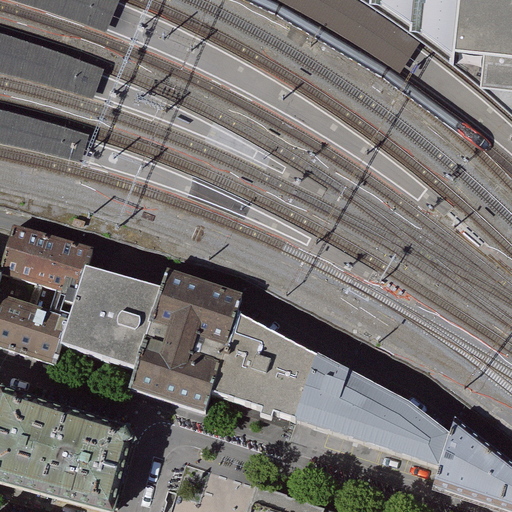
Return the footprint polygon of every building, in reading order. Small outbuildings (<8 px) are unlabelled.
[(0,0),(43,13),(110,37),(123,2),(119,0),(0,0)] [(274,0),(317,23),(361,49),(402,77),(423,47),(380,17),(353,0),(274,0)] [(462,0),(353,0),(380,17),(423,47),(456,73),(456,63),(462,0)] [(511,0),(462,0),(456,63),(486,66),(483,97),(511,99),(511,0)] [(0,76),(28,82),(95,102),(106,75),(35,49),(0,38),(0,76)] [(84,167),(91,141),(21,120),(0,115),(0,147),(13,150),(84,167)] [(90,272),(91,266),(13,243),(3,277),(59,295),(50,324),(0,308),(0,353),(58,372),(64,355),(90,272)] [(164,293),(90,272),(64,355),(137,377),(164,293)] [(215,401),(243,310),(205,298),(166,285),(164,293),(137,377),(132,395),(170,408),(209,421),(215,401)] [(261,416),(284,333),(243,310),(215,401),(261,416)] [(298,428),(319,354),(284,333),(261,416),(298,428)] [(441,474),(449,440),(399,399),(319,354),(298,428),(441,474)] [(0,485),(45,500),(66,430),(0,409),(0,485)] [(116,511),(134,451),(66,430),(45,500),(85,511),(116,511)] [(511,511),(511,475),(450,434),(449,440),(441,474),(435,493),(495,511),(511,511)] [(266,483),(255,511),(332,511),(335,506),(266,483)]
